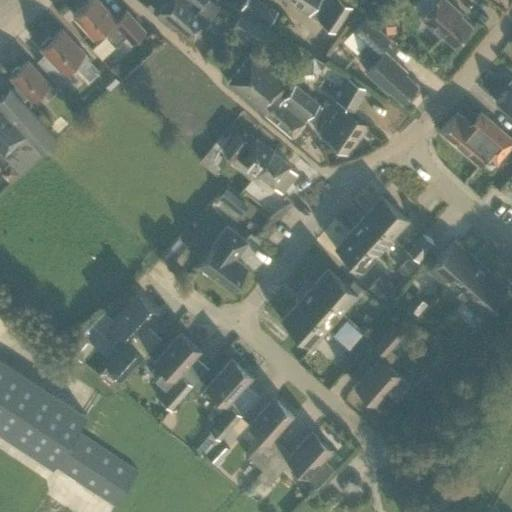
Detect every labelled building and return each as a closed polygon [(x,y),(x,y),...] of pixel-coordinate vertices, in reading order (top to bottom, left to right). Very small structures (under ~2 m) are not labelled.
[(105,35),(114,45),(125,36),(131,42),(144,30),(126,9),(115,19),(98,0),(88,0),(72,15),(97,42),(105,35)] [(219,6),(211,0),(168,0),(156,15),(172,28),(175,25),(192,39),(219,6)] [(244,0),(239,8),(266,24),(274,11),(257,0),(244,0)] [(342,0),(289,0),(335,31),(352,6),(342,0)] [(453,44),(471,24),(460,14),(461,13),(446,0),(435,0),(421,17),(440,35),(442,34),(453,44)] [(231,27),(273,52),(282,37),(241,11),(231,27)] [(363,17),(351,31),(365,42),(377,53),(381,48),(389,39),(363,17)] [(385,33),(395,32),(394,18),(384,19),(385,33)] [(88,59),(89,57),(79,47),(78,48),(60,29),(51,38),(49,36),(41,44),(42,45),(41,47),(46,53),(38,60),(61,85),(70,77),(65,71),(74,63),(89,79),(98,70),(88,59)] [(377,53),(365,42),(358,50),(372,63),(365,70),(387,91),(389,89),(401,100),(417,84),(404,72),(406,71),(381,48),(377,53)] [(227,82),(265,113),(280,94),(290,83),(253,51),(227,82)] [(313,56),(306,68),(313,72),(321,70),(325,63),(313,56)] [(19,67),(16,66),(12,70),(12,74),(9,76),(31,100),(41,90),(48,97),(56,90),(28,59),(19,67)] [(109,88),(118,80),(109,70),(100,79),(109,88)] [(333,98),(351,110),(364,90),(346,79),(333,98)] [(511,82),(495,101),(511,116),(511,82)] [(283,97),(280,94),(265,113),(291,135),(308,118),(319,103),(294,83),(283,97)] [(0,150),(20,173),(57,139),(9,86),(0,94),(0,150)] [(359,119),(339,106),(329,122),(326,120),(319,130),(323,132),(321,136),(348,154),(368,126),(359,119)] [(470,122),(457,111),(440,131),(456,144),(455,145),(478,165),(479,164),(479,165),(487,155),(495,162),(511,143),(511,138),(480,110),(470,122)] [(69,126),(61,117),(49,128),(57,137),(69,126)] [(235,156),(256,172),(273,150),(256,137),(250,143),(237,133),(223,151),(233,159),(235,156)] [(217,172),(228,159),(213,147),(203,159),(217,172)] [(290,164),(273,150),(256,172),(281,192),(296,173),(288,167),(290,164)] [(500,163),(511,172),(511,156),(508,154),(500,163)] [(0,171),(8,180),(17,172),(8,163),(0,170),(0,171)] [(218,196),(234,209),(242,199),(226,186),(218,196)] [(381,196),(366,213),(392,237),(408,219),(381,196)] [(366,213),(350,230),(377,254),(392,237),(366,213)] [(214,245),(200,265),(202,267),(203,269),(206,272),(209,272),(230,288),(246,267),(234,258),(247,240),(227,225),(213,244),(214,245)] [(377,254),(350,230),(335,248),(361,271),(377,254)] [(406,250),(417,260),(431,244),(420,234),(406,250)] [(428,269),(446,284),(472,255),(454,239),(428,269)] [(446,284),(463,299),(489,270),(472,255),(446,284)] [(404,274),(413,263),(406,257),(396,268),(404,274)] [(328,268),(312,285),(341,311),(357,294),(356,294),(351,289),(328,268)] [(489,270),(463,299),(480,315),(506,286),(489,270)] [(367,286),(382,299),(393,287),(377,274),(367,286)] [(353,280),(347,286),(351,289),(356,294),(362,288),(353,280)] [(312,285),(297,302),(326,328),(341,311),(312,285)] [(113,320),(125,330),(111,345),(120,353),(129,343),(129,344),(158,312),(137,293),(113,320)] [(326,328),(297,302),(281,320),(310,346),(326,328)] [(409,383),(400,375),(388,364),(396,354),(389,348),(403,332),(392,323),(373,344),(383,353),(379,357),(354,385),(375,403),(386,390),(396,398),(409,383)] [(165,369),(155,380),(165,388),(200,350),(179,332),(154,360),(165,369)] [(356,353),(367,341),(357,333),(347,345),(356,353)] [(78,335),(67,348),(80,358),(90,345),(78,335)] [(120,379),(142,355),(129,344),(129,343),(120,353),(107,367),(120,379)] [(0,430),(53,465),(54,464),(116,505),(138,471),(76,431),(86,415),(0,358),(0,430)] [(206,386),(226,404),(251,376),(231,358),(206,386)] [(120,379),(107,367),(105,365),(97,374),(113,389),(122,380),(120,379)] [(179,376),(157,400),(168,410),(190,386),(179,376)] [(247,456),(262,469),(283,446),(274,437),(294,414),(273,396),(248,424),(264,438),(247,456)] [(209,430),(220,439),(242,414),(231,405),(224,414),(209,430)] [(283,446),(262,469),(257,476),(267,485),(283,466),(288,471),(294,465),(316,485),(332,467),(322,458),(331,448),(311,430),(291,452),(283,446)] [(216,463),(230,448),(220,439),(206,454),(216,463)]
